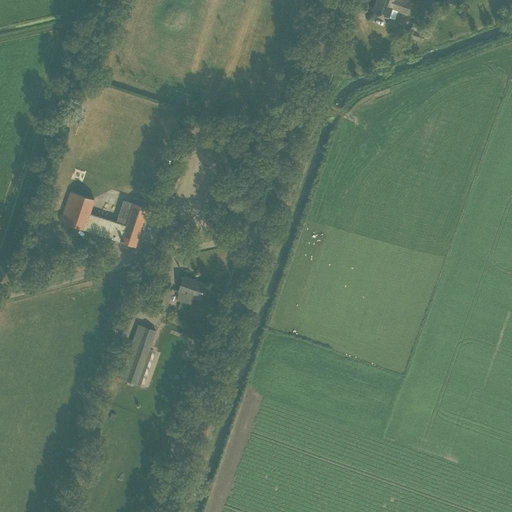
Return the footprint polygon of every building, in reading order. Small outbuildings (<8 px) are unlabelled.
[(392,8),(407,13),(411,0),(377,0),(373,12),(388,17),(392,8)] [(407,37),(422,42),(424,34),(410,29),(407,37)] [(60,222),(109,238),(114,221),(89,213),(94,199),(70,191),(70,192),(71,193),(69,199),(68,199),(68,200),(66,206),(65,207),(66,207),(64,213),(63,213),(63,214),(63,215),(61,221),(61,220),(60,222)] [(116,222),(114,221),(109,238),(136,247),(137,246),(136,246),(146,217),(146,216),(147,212),(150,213),(151,209),(124,200),(116,222)] [(194,280),(184,277),(179,292),(180,292),(177,299),(191,304),(194,297),(201,299),(203,294),(205,295),(208,286),(206,285),(206,284),(197,281),(197,282),(194,281),(194,280)] [(164,311),(166,306),(167,306),(172,290),(163,286),(157,303),(156,308),(164,311)] [(124,379),(137,384),(156,331),(143,327),(124,379)]
